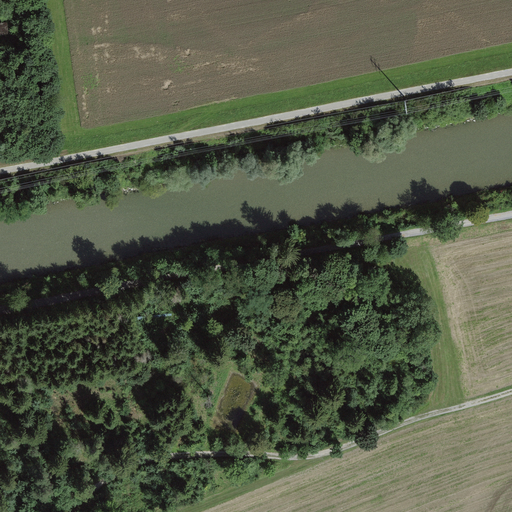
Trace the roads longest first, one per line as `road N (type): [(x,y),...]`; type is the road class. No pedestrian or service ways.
road 1 (track): [(0,171),(511,71)]
road 2 (track): [(511,214),(0,311)]
road 3 (track): [(53,511),(139,463),(200,454),(327,455),(421,415),(511,391)]
